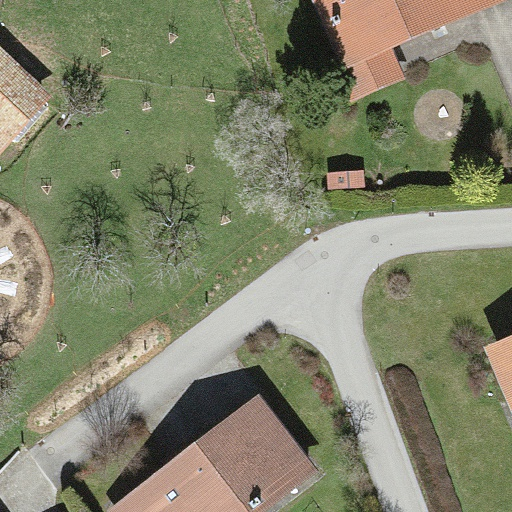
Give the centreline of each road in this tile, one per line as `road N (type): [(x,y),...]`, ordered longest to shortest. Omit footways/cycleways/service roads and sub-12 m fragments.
road 1 (residential): [(45,460),(321,249)]
road 2 (residential): [(413,511),(321,249)]
road 3 (residential): [(321,249),(362,231),(511,217)]
